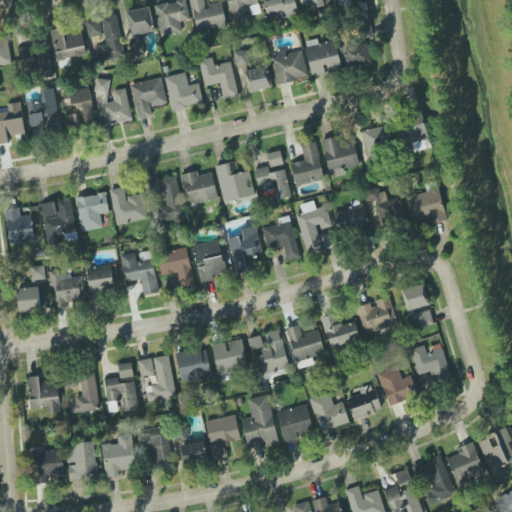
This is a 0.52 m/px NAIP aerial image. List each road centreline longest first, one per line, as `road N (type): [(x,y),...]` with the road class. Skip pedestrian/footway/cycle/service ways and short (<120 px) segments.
road 1 (residential): [(37,511),(164,502),(278,476),(459,412),(478,396),(462,326)]
road 2 (residential): [(0,346),(224,311),(421,254),(444,269),(462,326)]
road 3 (residential): [(0,178),(376,94),(400,68),(394,12)]
road 4 (residential): [(15,0),(394,12)]
road 5 (residential): [(11,511),(0,380)]
